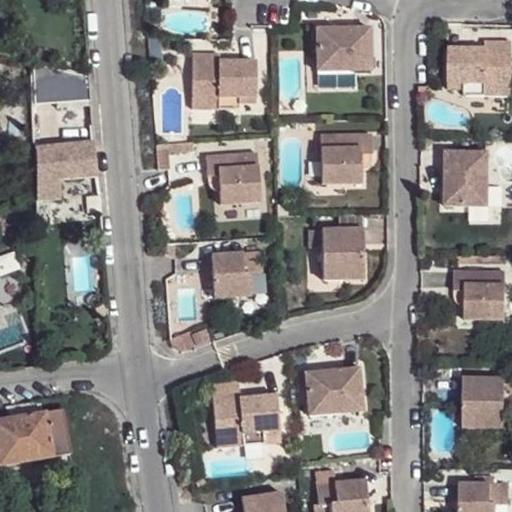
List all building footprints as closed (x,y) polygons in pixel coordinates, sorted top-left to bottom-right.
[(372,24),(318,24),(319,68),(373,68),(372,24)] [(487,76),(487,94),(511,93),(511,83),(511,38),(488,38),(488,45),(449,44),(449,82),(465,83),(465,76),(487,76)] [(220,93),(240,95),(256,95),(257,57),(221,56),(221,49),(195,48),(194,103),(219,104),(220,93)] [(89,101),(88,79),(32,66),(33,105),(89,101)] [(466,94),(487,94),(487,76),(465,76),(465,83),(466,94)] [(240,105),(240,95),(220,93),(219,104),(240,105)] [(323,131),(324,180),(361,179),(361,151),(372,150),(371,130),(323,131)] [(96,177),(94,145),(67,149),(35,152),(34,152),(35,198),(35,203),(50,203),(60,202),(60,183),(96,177)] [(257,148),(207,151),(208,171),(219,170),(222,201),(260,198),(257,148)] [(446,148),(445,203),(490,204),(490,148),(446,148)] [(35,203),(35,220),(50,218),(50,203),(35,203)] [(323,225),(323,275),(363,275),(362,224),(323,225)] [(213,250),(215,294),(252,293),(250,268),(262,268),(261,247),(213,250)] [(503,266),(454,267),(455,289),(465,288),(466,318),(504,317),(503,266)] [(307,412),(363,407),(359,362),(303,366),(307,412)] [(464,374),(464,425),(503,425),(503,374),(464,374)] [(241,429),(262,427),(279,426),(275,389),(238,391),(237,385),(212,387),(217,442),(242,440),(241,429)] [(42,402),(3,409),(5,423),(43,416),(42,402)] [(63,426),(61,413),(43,416),(46,429),(63,426)] [(46,429),(43,416),(5,423),(0,423),(0,468),(52,460),(46,429)] [(68,457),(63,426),(46,429),(52,460),(68,457)] [(263,437),(262,427),(241,429),(242,440),(263,437)] [(368,511),(365,475),(318,480),(320,500),(330,499),(331,511),(368,511)] [(508,511),(508,480),(460,480),(459,511),(508,511)] [(245,511),(285,511),(282,487),(243,493),(245,511)] [(331,511),(330,499),(320,500),(313,501),(314,511),(331,511)]
